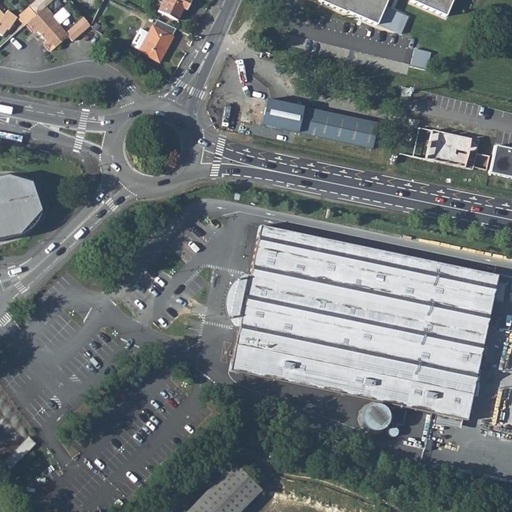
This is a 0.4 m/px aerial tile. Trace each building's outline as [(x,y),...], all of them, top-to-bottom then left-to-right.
[(36,0),(19,16),(26,24),(28,22),(47,6),(53,0),(36,0)] [(161,0),(158,8),(176,17),(182,5),(185,6),(187,0),(161,0)] [(385,0),(314,0),(347,14),(375,25),(398,35),(406,16),(383,6),(385,0)] [(409,0),(409,1),(445,17),(452,0),(409,0)] [(0,31),(4,34),(9,27),(10,28),(19,16),(10,10),(6,14),(0,6),(0,31)] [(47,6),(28,22),(35,30),(37,29),(47,39),(45,41),(52,49),(69,34),(53,16),(54,14),(47,6)] [(151,22),(138,48),(157,58),(161,50),(163,51),(172,32),(151,22)] [(302,107),(296,132),(371,148),(376,123),(302,107)] [(405,129),(399,154),(473,171),(478,145),(405,129)] [(487,173),(511,178),(511,147),(494,144),(487,173)] [(0,174),(0,237),(20,233),(39,208),(28,181),(4,174),(0,174)] [(261,227),(230,373),(464,423),(495,277),(261,227)] [(11,470),(36,443),(29,436),(4,462),(11,470)] [(235,466),(190,511),(242,511),(262,492),(235,466)]
